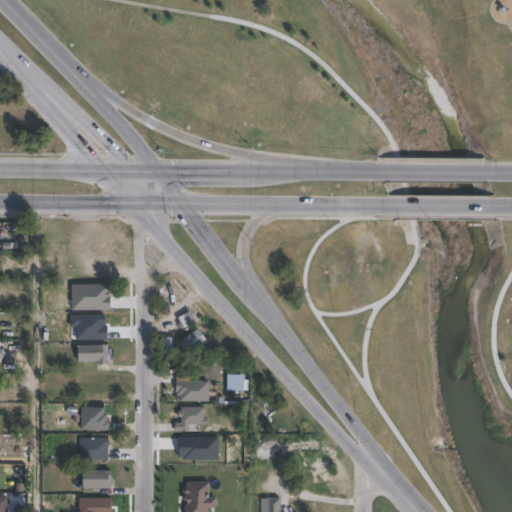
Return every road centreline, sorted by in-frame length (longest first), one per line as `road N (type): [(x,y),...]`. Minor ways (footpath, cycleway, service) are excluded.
road 1 (secondary): [(0,49),(363,450)]
road 2 (secondary): [(363,450),(251,284),(73,78)]
road 3 (secondary): [(0,198),(394,202)]
road 4 (secondary): [(387,165),(0,164)]
road 5 (secondary): [(292,164),(170,135),(73,78)]
road 6 (residential): [(144,511),(143,294)]
